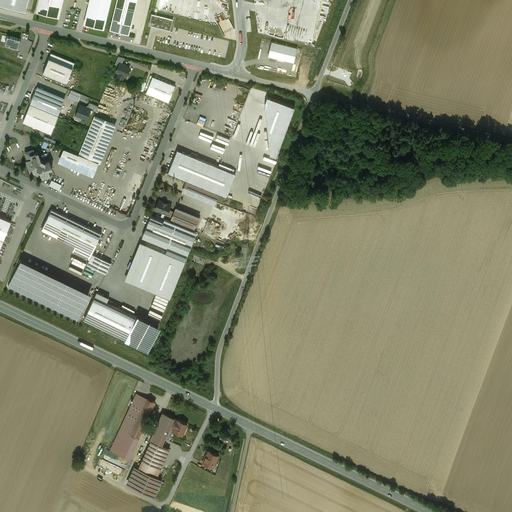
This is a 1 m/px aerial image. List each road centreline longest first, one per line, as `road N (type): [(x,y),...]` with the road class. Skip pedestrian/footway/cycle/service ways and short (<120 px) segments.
road 1 (residential): [(315,92),(220,346),(213,408)]
road 2 (unclassified): [(0,166),(126,224),(195,63)]
road 3 (secondary): [(429,511),(213,408)]
road 4 (secondary): [(213,408),(0,306)]
road 5 (unclassified): [(315,92),(511,140)]
road 6 (unclassified): [(48,27),(195,63)]
road 7 (unclassified): [(48,27),(0,147)]
